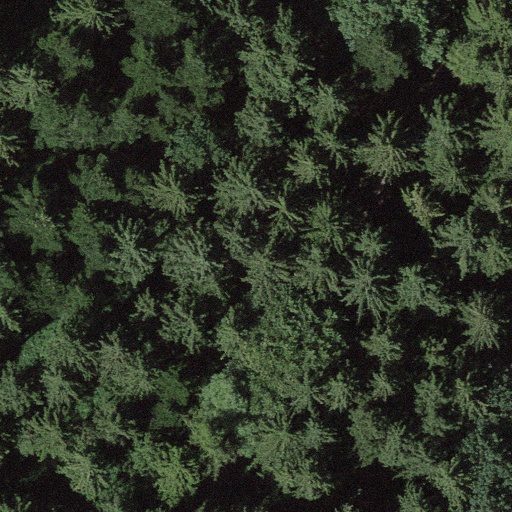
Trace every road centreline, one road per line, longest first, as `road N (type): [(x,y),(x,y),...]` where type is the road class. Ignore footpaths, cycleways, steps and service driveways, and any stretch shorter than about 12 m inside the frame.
road 1 (track): [(420,0),(309,223),(149,511)]
road 2 (track): [(327,511),(511,323)]
